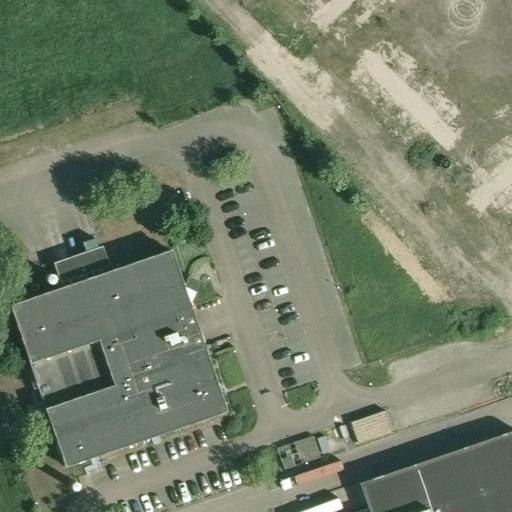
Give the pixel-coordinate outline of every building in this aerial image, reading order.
[(226,412),(204,347),(190,304),(195,293),(184,288),(171,250),(108,272),(107,267),(109,266),(102,247),(53,263),(60,283),(62,282),(63,287),(9,306),(65,467),(226,412)] [(278,337),(279,353),(290,352),(289,336),(278,337)] [(394,412),(359,422),(367,446),(401,436),(394,412)] [(511,511),(511,432),(363,484),(372,511),(511,511)] [(311,505),(313,511),(328,511),(335,509),(331,498),(311,505)]
